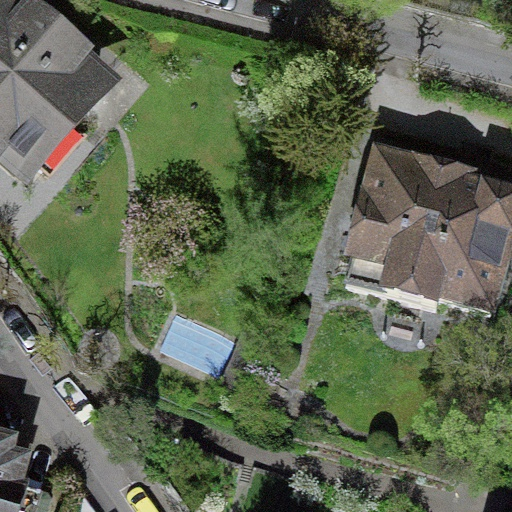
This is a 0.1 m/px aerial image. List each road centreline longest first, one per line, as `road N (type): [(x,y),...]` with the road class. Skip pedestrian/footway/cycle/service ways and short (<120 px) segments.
road 1 (residential): [(282,0),(511,59)]
road 2 (residential): [(0,333),(123,511)]
